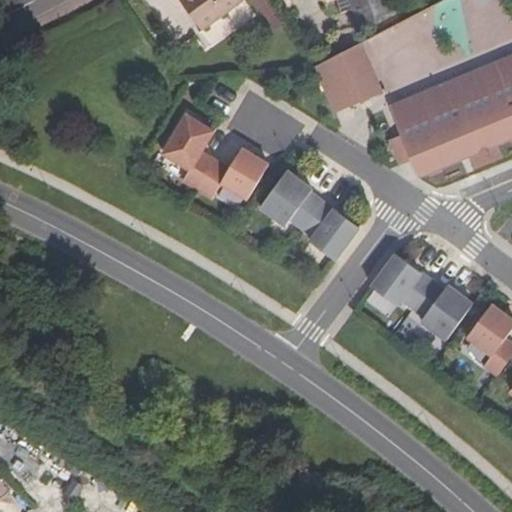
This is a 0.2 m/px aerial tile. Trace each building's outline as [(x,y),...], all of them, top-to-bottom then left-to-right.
[(244,1),(243,0),(179,0),(202,31),(244,1)] [(282,26),(264,0),(253,0),(275,31),(282,26)] [(353,9),(349,0),(337,0),(341,13),(353,9)] [(396,12),(391,0),(349,0),(353,9),(358,24),(396,12)] [(365,41),(316,67),(338,109),(385,90),(365,41)] [(511,57),(390,108),(401,136),(390,141),(401,166),(412,162),(419,178),(429,174),(430,177),(443,172),(442,169),(472,156),(477,169),(502,158),(497,146),(511,141),(511,143),(511,57)] [(191,170),(203,152),(215,132),(188,116),(165,154),(191,170)] [(270,166),(243,149),(231,169),(222,184),(249,200),(270,166)] [(199,189),(217,160),(203,152),(191,170),(185,181),(199,189)] [(222,184),(231,169),(217,160),(199,189),(213,198),(222,184)] [(291,220),(313,191),(314,190),(289,171),(262,207),(287,226),(291,220)] [(303,229),(325,199),(313,191),(291,220),(303,229)] [(314,238),(337,208),(325,199),(303,229),(314,238)] [(314,238),(312,242),(337,260),(362,227),(337,208),(314,238)] [(401,301),(422,273),(397,255),(373,287),(398,306),(401,301)] [(413,310),(434,282),(422,273),(401,301),(413,310)] [(425,319),(445,291),(434,282),(413,310),(425,319)] [(425,319),(422,322),(448,341),(474,304),(449,286),(445,291),(425,319)] [(511,320),(492,305),(468,338),(493,357),(507,339),(511,331),(511,320)] [(511,357),(511,343),(507,339),(493,357),(486,366),(498,376),(511,357)]
